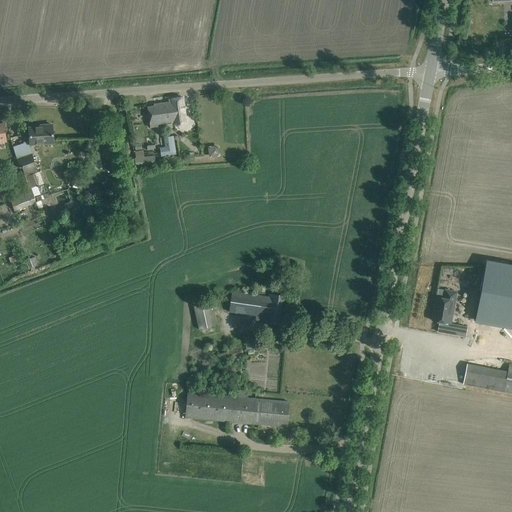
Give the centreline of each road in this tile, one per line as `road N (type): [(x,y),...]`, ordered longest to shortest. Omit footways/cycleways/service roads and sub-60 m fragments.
road 1 (unclassified): [(347,511),(430,71)]
road 2 (unclassified): [(0,100),(430,71)]
